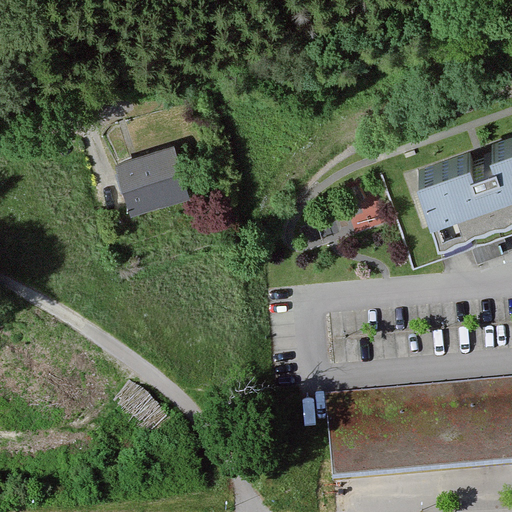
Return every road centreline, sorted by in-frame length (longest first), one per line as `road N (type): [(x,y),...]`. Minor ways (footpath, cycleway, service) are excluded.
road 1 (unclassified): [(88,328),(172,391),(208,431),(252,511)]
road 2 (residential): [(511,282),(306,301)]
road 3 (track): [(161,93),(0,136)]
